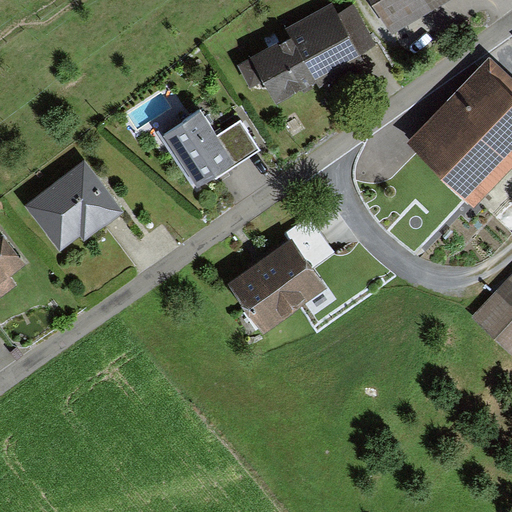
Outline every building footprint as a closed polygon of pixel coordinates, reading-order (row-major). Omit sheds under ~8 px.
[(448,0),(372,0),(392,33),(448,0)] [(289,39),(240,65),(252,87),(266,80),(277,100),(302,87),(305,92),(319,84),(320,86),(364,64),(359,54),(375,45),(354,5),(338,13),(333,4),(284,29),(289,39)] [(410,151),(475,214),(511,176),(511,87),(492,68),(410,151)] [(242,116),(219,131),(202,104),(164,128),(197,179),(215,168),(218,173),(261,146),(242,116)] [(25,199),(61,247),(80,232),(83,236),(108,218),(107,217),(122,206),(85,155),(25,199)] [(0,228),(0,293),(18,280),(11,271),(24,261),(0,228)] [(291,233),(229,277),(264,327),(327,283),(291,233)] [(511,271),(475,311),(511,346),(511,271)]
